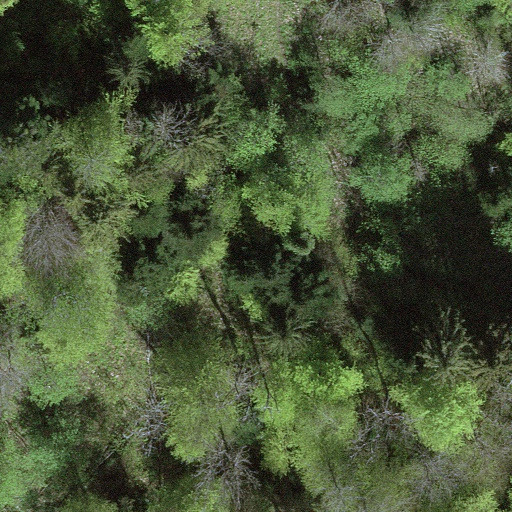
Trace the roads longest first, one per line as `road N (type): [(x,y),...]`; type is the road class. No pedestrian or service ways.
road 1 (track): [(224,0),(214,146),(220,234),(152,307),(0,366)]
road 2 (track): [(511,322),(401,281),(320,211),(288,123),(271,0)]
